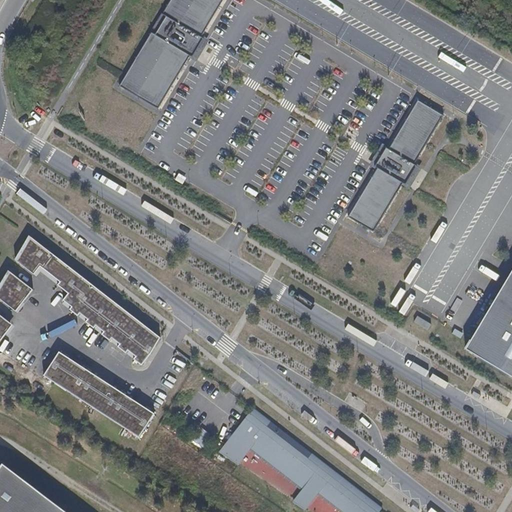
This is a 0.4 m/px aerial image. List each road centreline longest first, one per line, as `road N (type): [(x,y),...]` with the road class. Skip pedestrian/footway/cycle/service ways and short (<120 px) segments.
road 1 (unclassified): [(511,433),(0,120)]
road 2 (unclassified): [(0,169),(439,511)]
